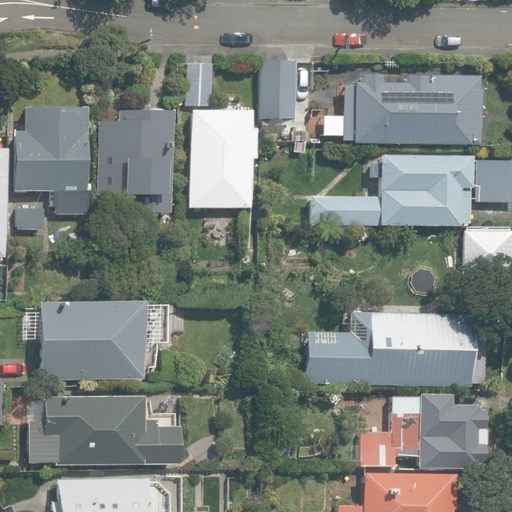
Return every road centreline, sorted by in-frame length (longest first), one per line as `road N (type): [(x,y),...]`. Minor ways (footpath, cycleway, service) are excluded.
road 1 (residential): [(132,13),(240,24),(511,26)]
road 2 (residential): [(132,13),(0,17)]
